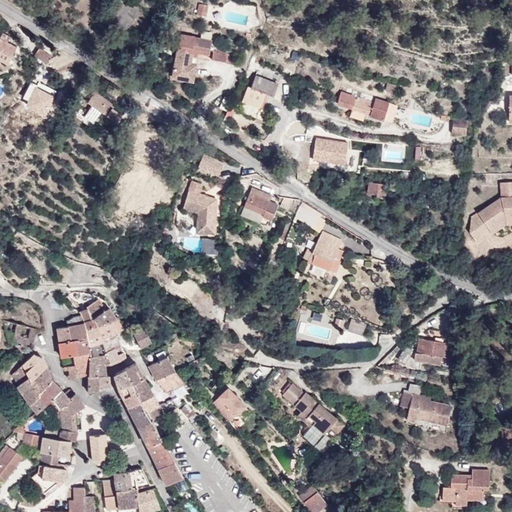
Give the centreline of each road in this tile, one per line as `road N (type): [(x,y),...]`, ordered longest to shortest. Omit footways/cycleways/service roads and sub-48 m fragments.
road 1 (unclassified): [(473,288),(393,252),(0,3)]
road 2 (residential): [(141,454),(125,421),(54,371),(41,299),(0,292)]
